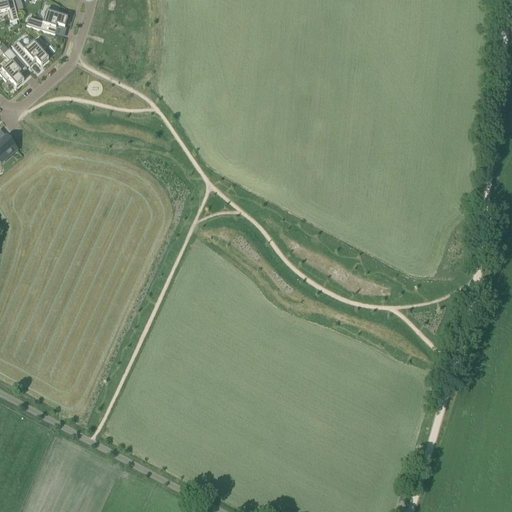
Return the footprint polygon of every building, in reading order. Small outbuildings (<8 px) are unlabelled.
[(14,5),(12,0),(0,0),(0,15),(7,13),(10,24),(19,22),(16,12),(14,5)] [(23,11),(21,3),(14,5),(16,12),(23,11)] [(65,30),(68,20),(57,17),(59,13),(48,9),(43,24),(29,20),(26,28),(55,37),(58,28),(65,30)] [(48,61),(41,53),(45,50),(37,41),(25,51),(18,43),(11,49),(29,69),(36,62),(41,67),(48,61)] [(26,71),(9,51),(3,56),(10,65),(0,73),(0,77),(6,84),(9,81),(16,89),(24,82),(19,77),(26,71)] [(0,164),(0,165),(17,152),(10,144),(8,145),(5,141),(0,144),(0,164)]
